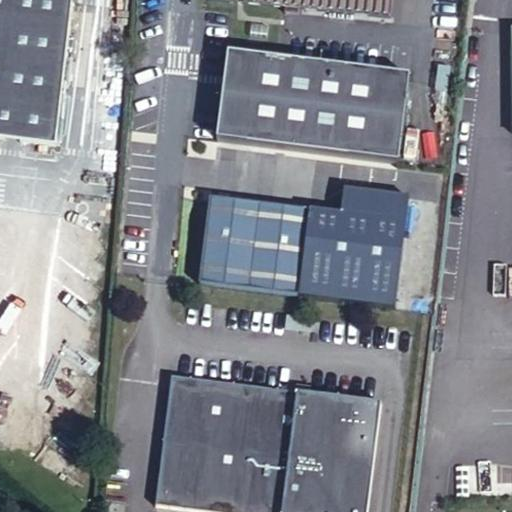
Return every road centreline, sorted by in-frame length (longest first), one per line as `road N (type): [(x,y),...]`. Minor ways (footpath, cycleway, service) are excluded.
road 1 (unknown): [(17,178),(0,414)]
road 2 (unknown): [(166,161),(322,188)]
